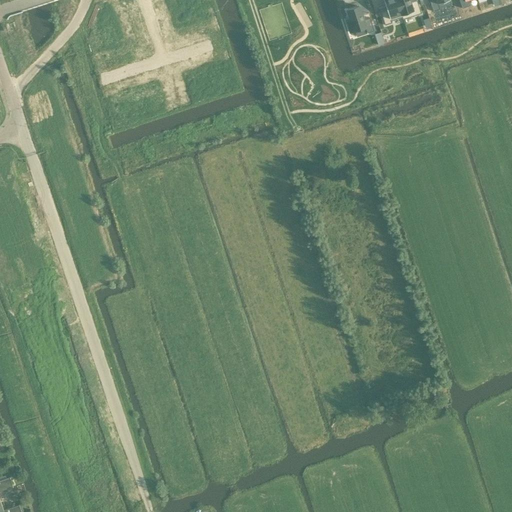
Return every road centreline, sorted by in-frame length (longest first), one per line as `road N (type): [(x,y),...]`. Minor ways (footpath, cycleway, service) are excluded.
road 1 (track): [(300,135),(250,0)]
road 2 (track): [(10,94),(86,0)]
